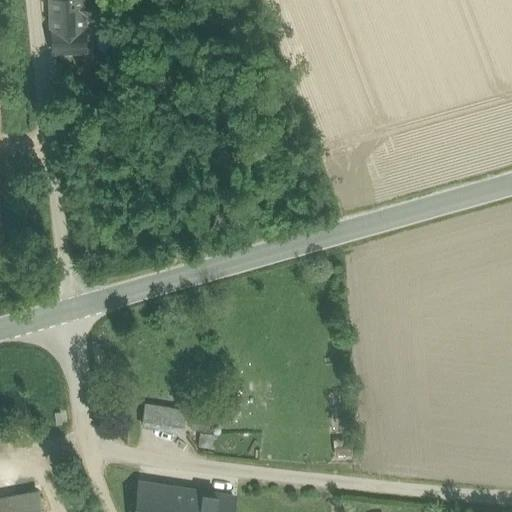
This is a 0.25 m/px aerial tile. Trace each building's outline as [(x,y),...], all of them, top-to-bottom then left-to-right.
[(51,0),(53,53),(85,52),(84,17),(95,17),(94,0),(51,0)] [(184,411),(147,404),(143,423),(181,430),(184,411)] [(115,417),(115,418),(116,419),(116,418),(126,419),(126,420),(127,420),(127,419),(129,409),(129,408),(116,406),(116,407),(117,407),(115,417)] [(212,414),(194,411),(191,427),(209,430),(212,414)] [(213,437),(199,435),(197,447),(211,449),(213,437)] [(329,444),(330,459),(356,456),(354,442),(329,444)] [(135,511),(181,511),(185,491),(140,484),(135,511)] [(185,491),(181,511),(232,511),(233,503),(234,499),(185,491)] [(41,511),(37,492),(0,498),(0,511),(41,511)]
